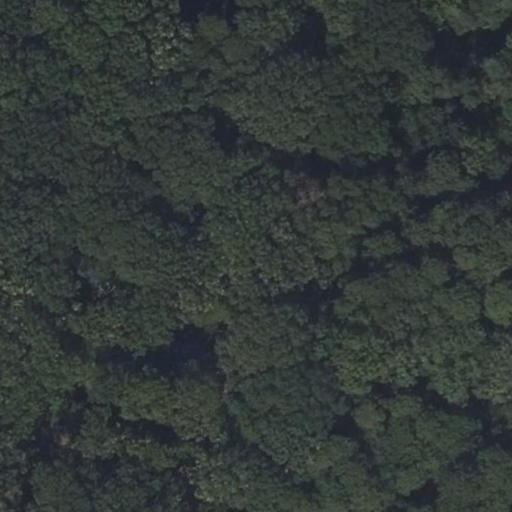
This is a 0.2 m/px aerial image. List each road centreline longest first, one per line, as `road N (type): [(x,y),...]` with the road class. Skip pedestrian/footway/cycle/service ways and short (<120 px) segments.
road 1 (unknown): [(511,31),(459,70),(371,97),(330,125),(303,177),(273,287),(276,357),(192,511)]
road 2 (track): [(511,407),(0,309)]
